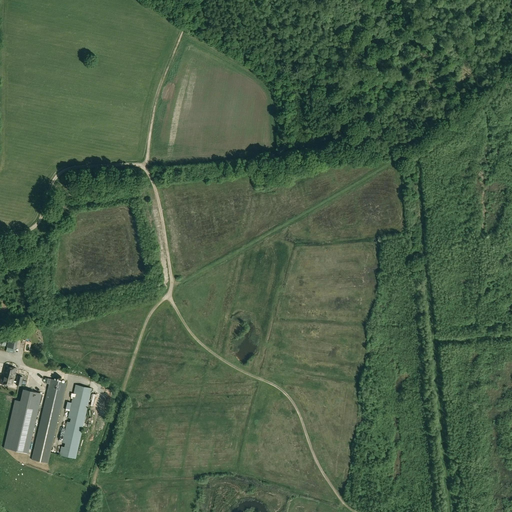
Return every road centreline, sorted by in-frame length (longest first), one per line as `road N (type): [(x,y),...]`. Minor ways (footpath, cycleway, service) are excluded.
road 1 (track): [(448,511),(409,154)]
road 2 (track): [(356,511),(326,479),(288,397),(195,338),(170,285)]
road 3 (track): [(400,157),(170,285)]
road 4 (track): [(183,28),(292,91),(317,137)]
road 5 (track): [(142,167),(156,97),(183,28)]
road 6 (track): [(400,157),(511,75)]
road 7 (track): [(170,285),(159,204),(142,167)]
